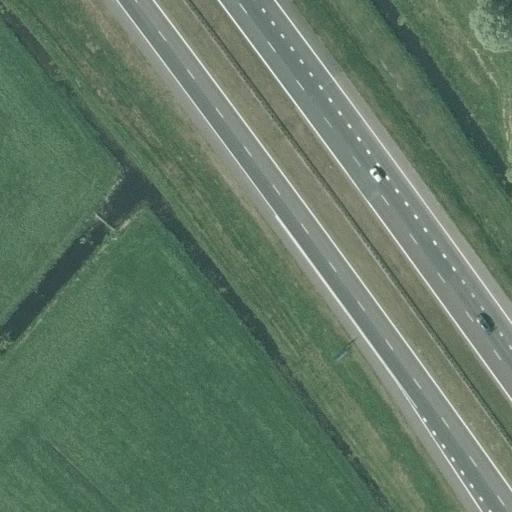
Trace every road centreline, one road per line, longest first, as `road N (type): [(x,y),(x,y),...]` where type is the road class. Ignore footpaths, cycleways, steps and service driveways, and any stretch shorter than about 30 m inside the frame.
road 1 (motorway): [(131,0),(504,511)]
road 2 (motorway): [(511,376),(238,0)]
